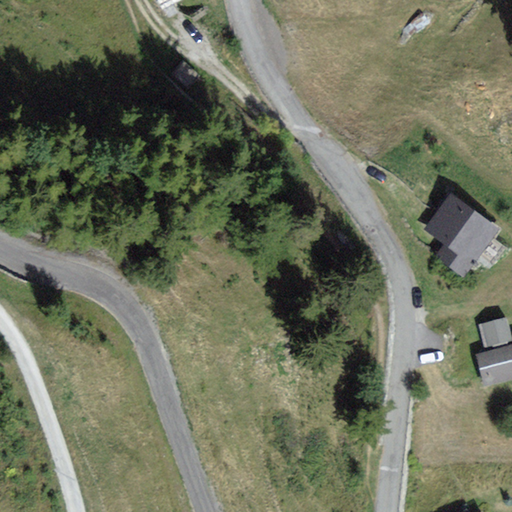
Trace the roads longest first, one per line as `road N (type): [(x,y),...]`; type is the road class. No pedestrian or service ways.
road 1 (residential): [(384,511),(406,319),(390,251),(262,71),(239,0)]
road 2 (residential): [(0,242),(120,305),(154,345),(205,511)]
road 3 (track): [(309,131),(295,134),(249,103),(161,30),(139,0)]
road 4 (residential): [(0,319),(20,347),(74,511)]
